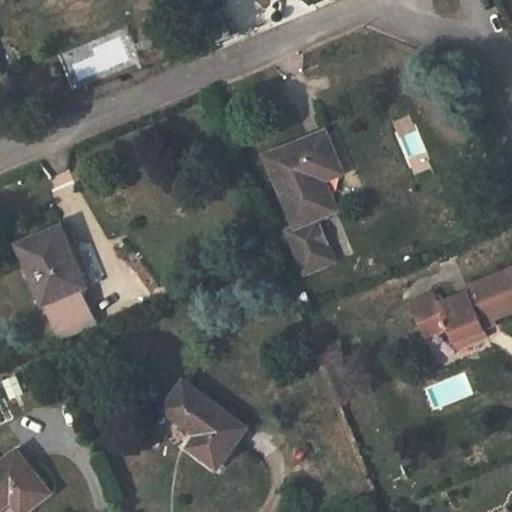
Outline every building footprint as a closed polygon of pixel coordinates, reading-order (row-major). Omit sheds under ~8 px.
[(163,23),(147,30),(150,39),(159,35),(162,44),(170,40),(163,23)] [(159,35),(150,39),(154,47),(162,44),(159,35)] [(326,132),(268,156),(296,226),(336,210),(324,180),(342,172),(326,132)] [(63,227),(21,245),(61,341),(99,325),(83,288),(88,286),(63,227)] [(436,294),(411,304),(426,337),(449,327),(458,348),(488,335),(484,324),(511,311),(511,268),(467,288),(470,293),(441,305),(436,294)] [(186,381),(165,410),(199,435),(190,447),(218,468),(248,428),(186,381)] [(18,452),(0,466),(0,510),(12,500),(22,511),(26,511),(51,493),(18,452)]
